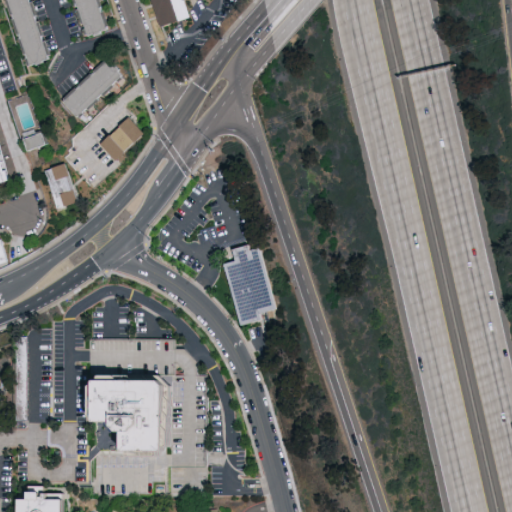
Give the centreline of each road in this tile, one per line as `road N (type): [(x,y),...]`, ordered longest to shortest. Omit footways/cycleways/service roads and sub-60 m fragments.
road 1 (motorway): [(347,0),(466,511)]
road 2 (motorway): [(511,435),(409,0)]
road 3 (motorway): [(250,128),(332,363)]
road 4 (tertiary): [(235,355),(285,511)]
road 5 (motorway): [(332,363),(383,511)]
road 6 (secondary): [(175,124),(95,230)]
road 7 (residential): [(175,124),(128,0)]
